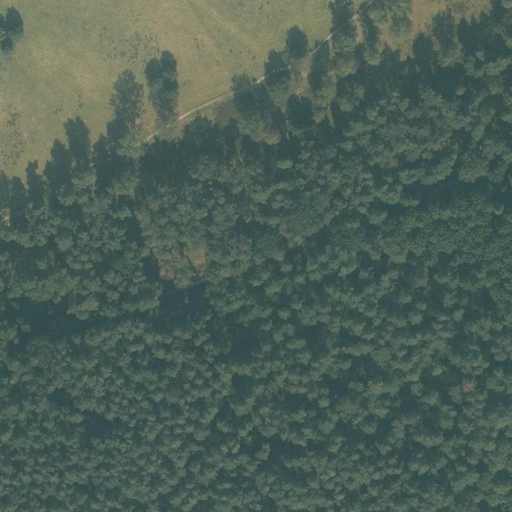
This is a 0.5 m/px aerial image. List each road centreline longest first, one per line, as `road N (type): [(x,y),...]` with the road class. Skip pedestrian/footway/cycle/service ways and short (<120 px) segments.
road 1 (unknown): [(484,492),(137,297)]
road 2 (track): [(340,217),(0,348)]
road 3 (track): [(511,152),(340,217)]
